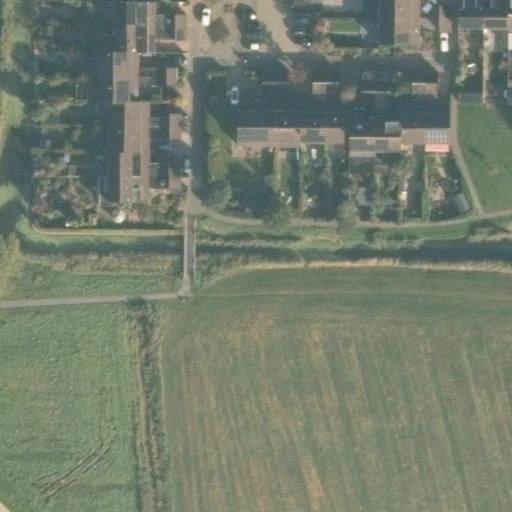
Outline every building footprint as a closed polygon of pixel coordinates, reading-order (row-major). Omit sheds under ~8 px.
[(377,0),(377,18),(418,18),(417,0),(377,0)] [(482,27),(482,0),(456,0),(457,27),(482,27)] [(506,0),(482,0),(482,27),(506,27),(506,31),(507,31),(506,0)] [(114,1),(114,26),(185,26),(185,13),(174,13),(174,14),(154,14),(154,1),(114,1)] [(438,5),(437,18),(448,18),(448,5),(438,5)] [(418,18),(377,18),(377,43),(417,43),(418,18)] [(448,18),(437,18),(437,30),(448,31),(448,18)] [(326,32),(326,19),(316,19),(316,32),(326,32)] [(93,51),(153,51),(154,38),(173,39),(185,39),(185,26),(114,26),(113,50),(93,50),(93,51)] [(93,51),(92,75),(174,76),(174,67),(156,67),(136,67),(136,51),(153,51),(93,51)] [(324,71),(324,82),(337,82),(337,71),(324,71)] [(348,158),(348,174),(373,174),(373,158),(373,156),(373,150),(373,111),(373,90),(373,79),(374,71),(363,71),(361,75),(361,79),(360,90),(361,111),(348,111),(348,142),(348,150),(348,156),(348,158)] [(373,111),(373,150),(398,150),(398,111),(388,112),(386,112),(386,91),(386,79),(386,71),(374,71),(373,79),(373,90),(373,111)] [(92,75),(92,100),(148,101),(148,100),(136,100),(136,84),(156,84),(156,85),(174,85),(174,76),(92,75)] [(237,122),(236,145),(274,145),(274,101),(274,81),(266,81),(266,101),(262,101),(249,101),(249,104),(249,108),(237,108),(237,122)] [(274,101),(274,145),(299,146),(299,141),(299,101),(293,101),(289,101),(287,101),(287,81),(274,81),(274,101)] [(299,101),(299,141),(324,141),(324,101),(324,82),(319,82),(311,81),(311,101),(305,101),(299,101)] [(398,111),(398,150),(399,150),(399,142),(423,142),(423,102),(423,82),(411,82),(411,102),(408,102),(399,102),(398,111)] [(423,102),(423,142),(448,142),(448,102),(441,102),(436,102),(436,82),(423,82),(423,102)] [(458,92),(458,102),(459,102),(472,102),(474,102),(474,92),(458,92)] [(107,125),(148,125),(179,126),(179,113),(168,113),(168,118),(148,117),(148,101),(92,100),(92,101),(107,101),(107,125)] [(324,101),(324,141),(348,142),(348,111),(348,102),(324,101)] [(51,111),(40,111),(39,123),(50,123),(51,111)] [(179,126),(148,125),(107,125),(107,150),(147,150),(147,138),(168,138),(178,138),(179,126)] [(42,139),(40,146),(48,148),(49,141),(42,139)] [(107,175),(178,175),(178,162),(147,162),(147,150),(107,150),(107,175)] [(63,162),(64,151),(49,151),(48,162),(63,162)] [(178,188),(178,175),(107,175),(99,175),(99,205),(114,205),(114,200),(147,200),(147,187),(167,187),(167,188),(178,188)] [(462,192),(452,198),(460,212),(470,207),(462,192)] [(405,204),(398,203),(398,222),(407,222),(407,206),(405,206),(405,204)] [(111,212),(111,217),(114,221),(119,221),(123,217),(123,212),(119,209),(114,209),(111,212)] [(75,217),(66,217),(66,226),(75,226),(75,217)]
